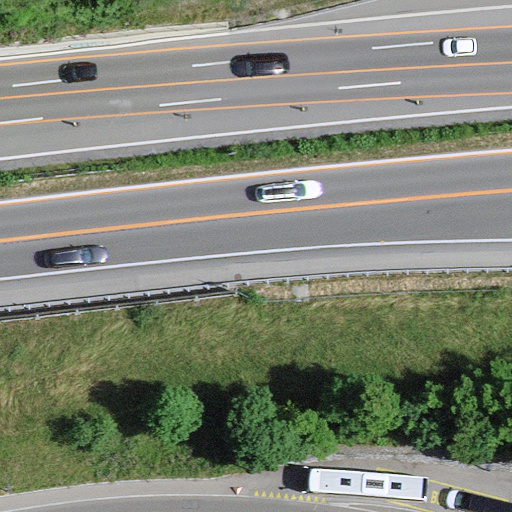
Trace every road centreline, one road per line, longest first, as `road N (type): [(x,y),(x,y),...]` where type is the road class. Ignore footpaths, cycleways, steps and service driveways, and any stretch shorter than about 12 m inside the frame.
road 1 (motorway): [(511,55),(0,112)]
road 2 (motorway): [(0,244),(511,196)]
